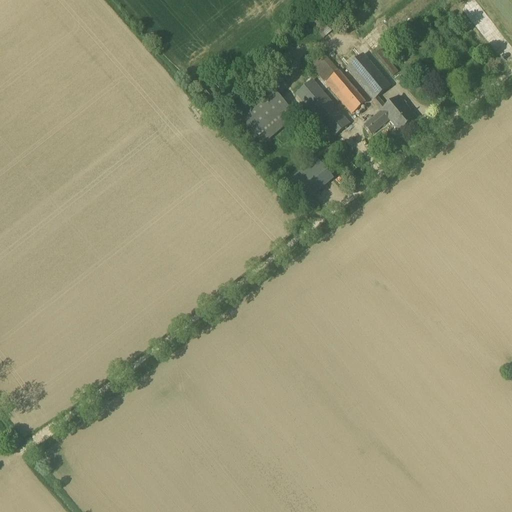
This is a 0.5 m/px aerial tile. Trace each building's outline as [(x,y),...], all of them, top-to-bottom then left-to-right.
[(311,23),(323,39),(339,26),(327,10),(311,23)] [(339,72),(324,55),(310,66),(325,84),(352,116),(366,104),(339,72)] [(399,98),(387,108),(379,98),(391,88),(364,55),(346,70),(373,102),(371,103),(380,113),(364,126),(371,136),(389,122),(399,134),(417,119),(399,98)] [(239,114),(264,144),(288,124),(282,116),(291,109),(272,87),(239,114)] [(333,140),(350,125),(323,92),(305,107),(333,140)] [(348,177),(365,164),(359,157),(343,170),(348,177)] [(316,158),(286,184),(307,210),(316,203),(311,198),(334,179),(316,158)]
